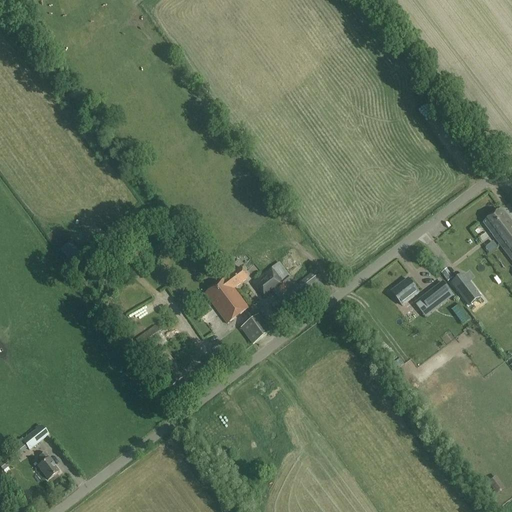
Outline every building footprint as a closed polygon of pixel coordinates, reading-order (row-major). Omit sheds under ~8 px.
[(483,223),(500,245),(511,235),(511,224),(501,210),(483,223)] [(511,235),(500,245),(511,261),(511,235)] [(488,253),(497,246),(492,240),(483,247),(488,253)] [(82,260),(71,243),(62,249),(73,265),(82,260)] [(313,273),(297,285),(279,262),(251,283),(264,299),(272,292),(290,314),(324,287),(313,273)] [(248,309),(234,289),(248,278),(240,268),(235,272),(232,268),(223,275),(226,279),(205,294),(227,325),(248,309)] [(456,270),(445,278),(462,301),(473,293),(456,270)] [(418,293),(408,280),(392,293),(402,306),(418,293)] [(439,300),(432,290),(421,299),(428,308),(439,300)] [(238,329),(253,343),(269,326),(254,312),(238,329)] [(157,339),(158,340),(144,351),(170,387),(184,376),(162,346),(167,342),(162,334),(166,331),(161,324),(156,327),(155,326),(136,340),(142,349),(155,339),(155,340),(157,339)] [(383,344),(378,337),(374,341),(379,347),(383,344)] [(41,426),(22,442),(29,451),(49,436),(41,426)] [(52,465),(53,464),(49,458),(44,452),(38,456),(43,463),(37,467),(48,480),(58,472),(52,465)]
